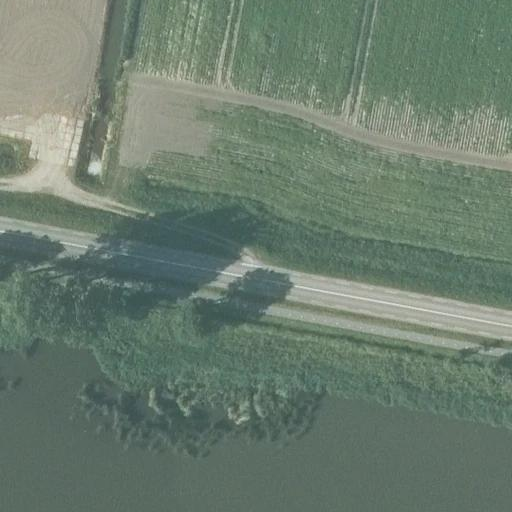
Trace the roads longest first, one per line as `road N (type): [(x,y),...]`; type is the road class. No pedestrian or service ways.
road 1 (primary): [(511,325),(0,231)]
road 2 (track): [(249,277),(242,252),(226,243),(60,192),(0,184)]
